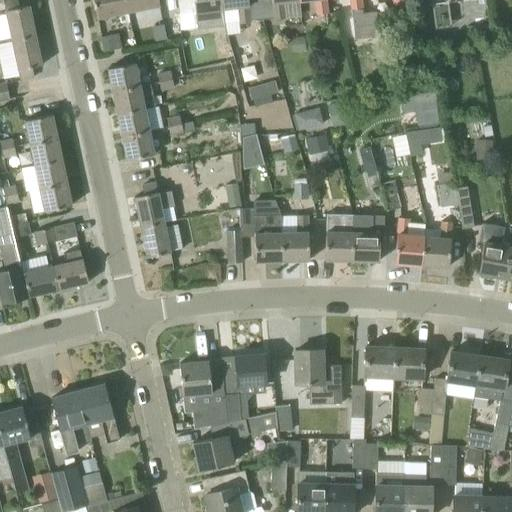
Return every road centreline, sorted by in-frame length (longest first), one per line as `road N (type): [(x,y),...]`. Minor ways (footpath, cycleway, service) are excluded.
road 1 (residential): [(511,317),(291,301),(132,317)]
road 2 (residential): [(132,317),(62,0)]
road 3 (residential): [(172,511),(132,317)]
road 4 (residential): [(132,317),(0,351)]
